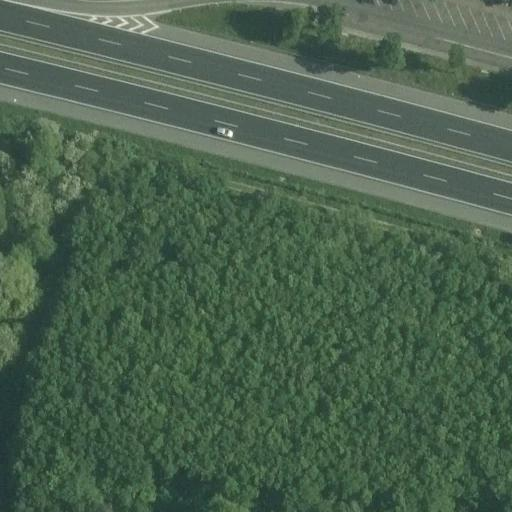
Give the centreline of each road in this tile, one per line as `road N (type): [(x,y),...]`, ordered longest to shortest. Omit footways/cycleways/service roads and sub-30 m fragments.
road 1 (track): [(0,125),(511,256)]
road 2 (motorway): [(0,71),(511,197)]
road 3 (motorway): [(511,144),(25,18)]
road 4 (motorway): [(167,0),(25,18)]
